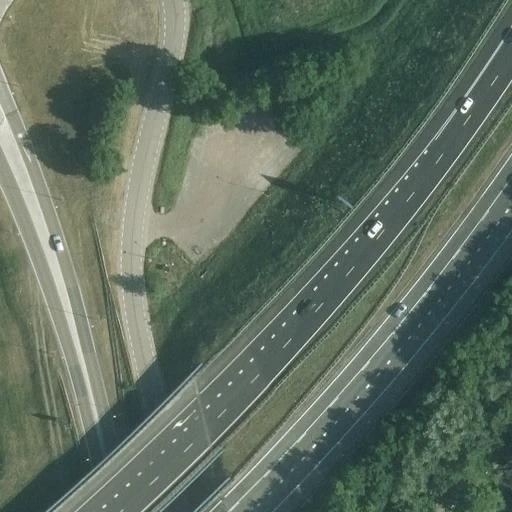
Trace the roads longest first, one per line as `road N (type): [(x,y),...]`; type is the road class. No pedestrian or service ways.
road 1 (motorway): [(511,57),(437,164),(267,368),(122,511)]
road 2 (unclassified): [(171,0),(174,27),(131,270),(180,511)]
road 3 (primary): [(128,511),(53,229),(0,89)]
road 4 (motorway): [(228,511),(316,424),(511,179)]
road 5 (primary): [(0,168),(68,350),(108,511)]
